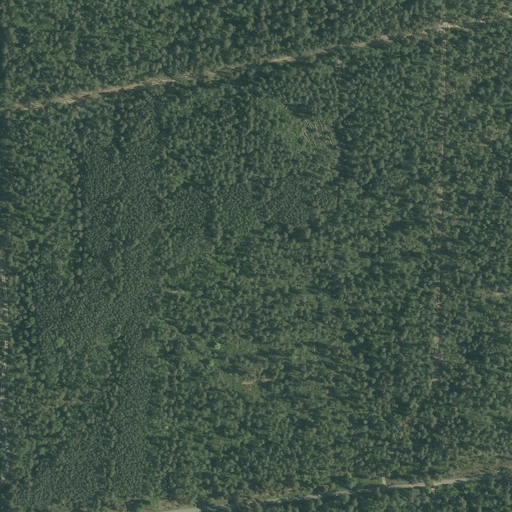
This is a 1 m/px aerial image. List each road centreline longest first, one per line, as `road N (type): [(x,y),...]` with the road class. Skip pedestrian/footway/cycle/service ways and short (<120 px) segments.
road 1 (track): [(0,113),(511,16)]
road 2 (track): [(395,487),(381,474),(381,460),(423,404),(433,374),(445,0)]
road 3 (track): [(182,511),(511,474)]
road 4 (track): [(0,264),(11,451),(0,483)]
